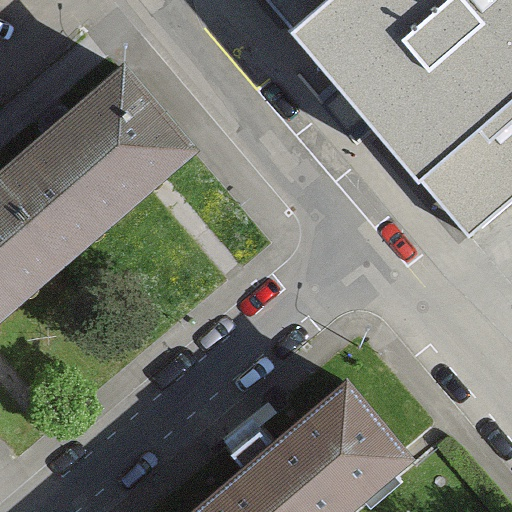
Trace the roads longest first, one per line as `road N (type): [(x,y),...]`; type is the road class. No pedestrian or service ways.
road 1 (residential): [(49,511),(364,247)]
road 2 (residential): [(364,247),(146,0)]
road 3 (residential): [(511,414),(364,247)]
